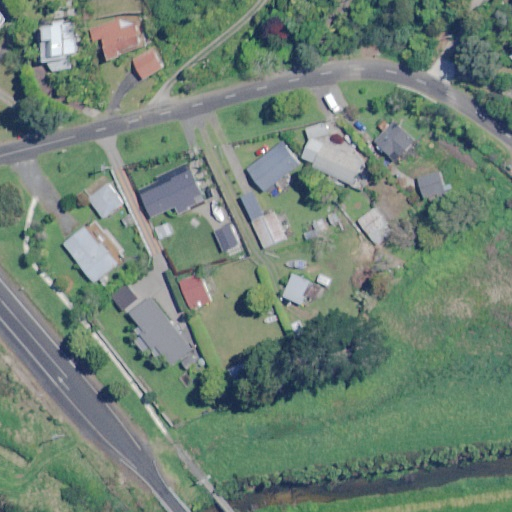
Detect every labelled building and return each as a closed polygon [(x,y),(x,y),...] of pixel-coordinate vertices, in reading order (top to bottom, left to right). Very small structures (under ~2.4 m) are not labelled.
[(145,47),(139,25),(124,29),(122,18),(90,26),(94,43),(105,40),(110,61),(126,58),(124,52),(145,47)] [(50,62),(58,61),(75,59),(74,56),(82,56),(78,24),(46,28),(50,62)] [(136,83),(138,87),(150,80),(149,78),(165,70),(156,52),(136,62),(139,66),(123,74),(129,87),(136,83)] [(419,141),(397,121),(376,143),(398,163),(419,141)] [(331,133),(328,123),(310,129),(313,139),(331,133)] [(368,162),(329,139),(326,145),(316,139),(306,157),(364,191),(375,173),(365,167),(368,162)] [(303,165),(286,143),(250,170),(267,193),(303,165)] [(205,196),(195,172),(143,194),(153,219),(178,208),(181,214),(201,205),(198,199),(205,196)] [(448,192),(454,191),(452,184),(446,185),(442,173),(417,179),(423,201),(440,196),(441,202),(449,199),(448,192)] [(126,204),(111,184),(92,199),(107,219),(126,204)] [(267,218),(256,194),(245,199),(267,249),(289,239),(277,213),(267,218)] [(396,234),(377,209),(360,222),(379,247),(396,234)] [(338,212),(330,216),(337,229),(345,225),(338,212)] [(325,219),(314,225),(319,236),(331,230),(325,219)] [(175,235),(170,224),(157,229),(162,241),(175,235)] [(242,245),(233,226),(218,233),(226,252),(242,245)] [(102,246),(88,229),(68,245),(79,259),(77,261),(96,285),(121,264),(104,244),(102,246)] [(214,303),(203,273),(182,282),(193,311),(214,303)] [(325,288),(323,287),(324,284),(331,287),(334,280),(320,273),(317,281),(321,282),(319,285),(297,275),(286,296),(306,306),(310,296),(319,300),(325,288)] [(196,350),(152,297),(130,315),(146,334),(138,341),(149,355),(154,350),(164,361),(167,358),(175,367),(196,350)] [(301,319),(292,325),(304,344),(313,338),(301,319)] [(256,374),(250,362),(226,373),(232,385),(256,374)]
